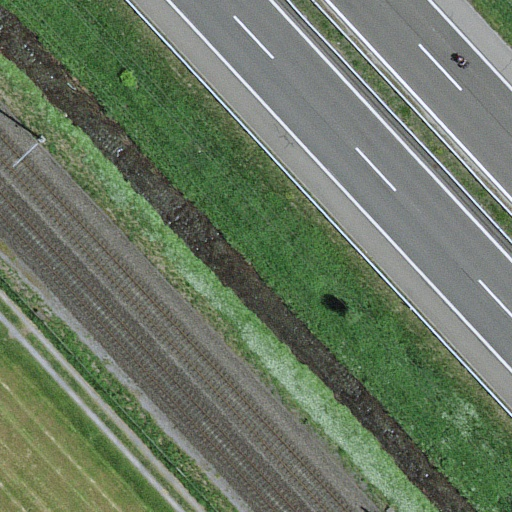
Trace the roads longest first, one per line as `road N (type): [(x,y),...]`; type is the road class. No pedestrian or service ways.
road 1 (motorway): [(214,0),(511,322)]
road 2 (track): [(201,511),(0,293)]
road 3 (motorway): [(511,145),(377,0)]
